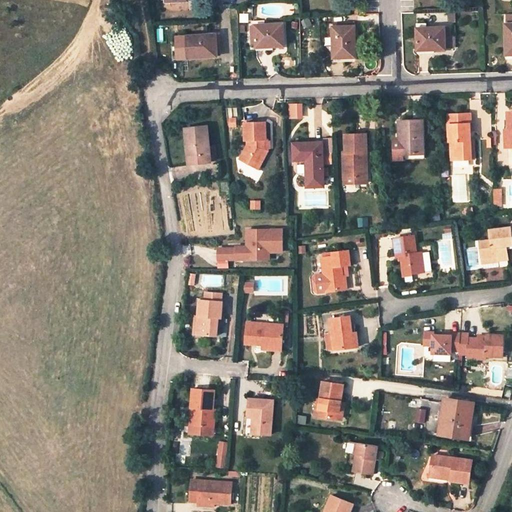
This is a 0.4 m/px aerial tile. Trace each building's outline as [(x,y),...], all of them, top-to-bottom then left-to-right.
[(284,46),(283,24),(250,25),(251,32),(255,32),(256,47),(284,46)] [(342,26),(342,29),(332,30),(333,54),(343,54),(343,57),(355,56),(355,26),(342,26)] [(417,28),(418,50),(446,49),(446,47),(446,36),(450,35),(449,26),(417,28)] [(216,34),(185,36),(186,58),(215,57),(214,47),(217,47),(216,34)] [(446,36),(446,47),(455,47),(455,35),(450,35),(446,36)] [(289,103),(289,118),(304,118),(304,102),(289,103)] [(471,115),(450,115),(450,141),(452,141),(453,161),(473,160),(472,141),(471,115)] [(248,141),(245,148),(250,151),(246,159),(260,166),(270,146),(270,134),(268,134),(267,118),(246,118),(247,135),(250,135),(250,140),(248,141)] [(402,120),(402,139),(402,154),(426,154),(426,120),(402,120)] [(189,156),(198,155),(199,164),(212,162),(208,126),(186,128),(189,156)] [(366,133),(346,134),(346,151),(344,151),(344,184),(367,184),(366,156),(364,156),(364,151),(366,151),(366,133)] [(402,154),(402,139),(392,139),(392,157),(426,156),(426,154),(402,154)] [(294,143),(294,157),(307,156),(307,160),(307,176),(308,187),(325,187),(325,176),(324,142),(294,143)] [(246,159),(250,151),(245,148),(241,156),(246,159)] [(189,156),(189,165),(199,164),(198,155),(189,156)] [(250,247),(219,246),(219,258),(263,259),(264,248),(284,249),(284,230),(248,229),(248,242),(250,242),(250,247)] [(480,242),(483,261),(497,259),(497,261),(507,260),(506,246),(511,245),(511,241),(510,230),(490,232),(491,241),(480,242)] [(412,273),(422,271),(420,253),(416,253),(414,236),(394,238),(396,256),(401,255),(404,275),(412,274),(412,273)] [(347,249),(331,251),(331,255),(321,257),(325,291),(346,288),(344,275),(342,275),(341,264),(349,263),(347,249)] [(325,291),(321,257),(310,258),(308,261),(312,290),(314,292),(325,291)] [(221,294),(207,293),(207,301),(200,301),(199,317),(198,335),(218,336),(219,318),(222,318),(223,302),(221,302),(221,294)] [(353,316),(330,319),(334,350),(357,347),(355,325),(353,316)] [(257,344),(257,348),(271,349),(271,346),(283,346),(284,325),(282,325),(248,323),(247,344),(257,344)] [(432,357),(449,358),(449,354),(459,354),(460,337),(452,337),(452,340),(442,340),(434,340),(434,336),(423,336),(423,349),(432,349),(432,357)] [(505,360),(505,338),(488,337),(488,343),(477,342),(469,342),(470,337),(460,337),(459,354),(459,356),(468,357),(468,361),(486,362),(486,358),(505,360)] [(340,405),(344,384),(323,382),(320,401),(318,416),(338,419),(340,405)] [(213,389),(203,388),(192,388),(192,407),(195,407),(194,426),(198,426),(198,438),(209,438),(210,427),(214,427),(215,413),(213,412),(213,408),(213,389)] [(250,417),(245,417),(245,436),(253,436),(253,434),(255,434),(257,434),(258,434),(260,434),(271,434),(273,401),(251,399),(250,410),(250,412),(250,414),(250,415),(250,417)] [(469,412),(472,412),(473,407),(474,403),(447,400),(446,403),(442,434),(469,437),(470,426),(467,425),(469,412)] [(397,422),(390,421),(388,429),(395,430),(397,422)] [(378,445),(357,441),(356,452),(357,453),(354,471),(373,474),(376,460),(377,451),(378,445)] [(217,454),(215,468),(224,469),(227,456),(217,454)] [(434,456),(431,473),(449,476),(449,473),(453,474),(452,480),(470,482),(473,461),(434,456)] [(233,482),(192,479),(190,500),(199,501),(199,505),(214,506),(214,502),(231,503),(233,482)] [(349,511),(353,503),(332,495),(324,511),(349,511)]
